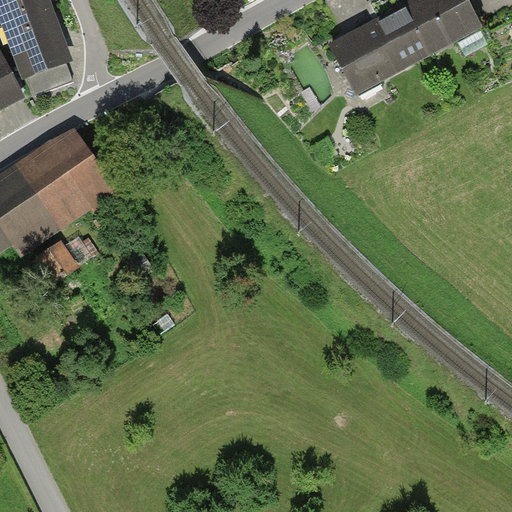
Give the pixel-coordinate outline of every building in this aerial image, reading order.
[(53,0),(22,0),(0,8),(29,85),(79,67),(53,0)] [(490,30),(472,0),(432,0),(336,54),(363,101),(490,30)] [(6,59),(0,61),(0,116),(28,102),(6,59)] [(122,198),(78,134),(0,187),(0,263),(19,251),(27,263),(122,198)] [(87,265),(99,253),(82,237),(70,248),(87,265)] [(83,270),(66,246),(46,260),(63,284),(83,270)]
